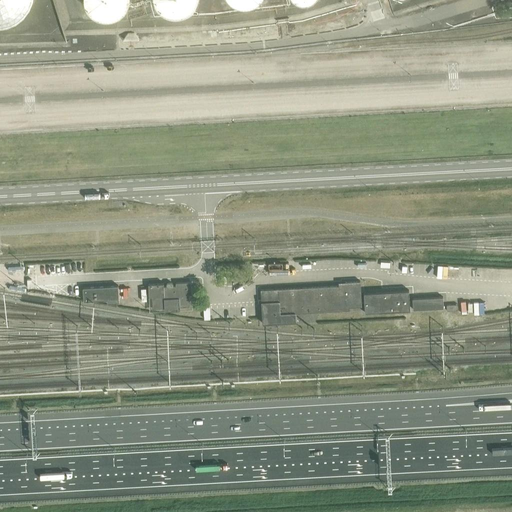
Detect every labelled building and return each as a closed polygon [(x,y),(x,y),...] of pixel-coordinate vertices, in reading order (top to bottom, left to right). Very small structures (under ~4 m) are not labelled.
[(0,0),(0,18),(2,18),(10,17),(16,13),(22,9),(26,4),(29,1),(29,0),(0,0)] [(89,0),(90,2),(93,6),(96,8),(100,11),(104,12),(109,13),(114,12),(118,11),(121,9),(124,7),(127,3),(129,0),(89,0)] [(160,0),(160,1),(163,4),(167,6),(170,8),(175,9),(179,10),(184,9),(187,8),(191,6),(194,3),(196,0),(160,0)] [(84,261),(73,262),(73,274),(85,274),(84,261)] [(339,285),(261,290),(261,302),(263,323),(296,322),(296,313),(350,310),(349,307),(364,306),(365,313),(410,311),(409,291),(364,293),(364,294),(361,295),(360,281),(341,282),(339,282),(339,285)] [(164,284),(148,284),(149,297),(152,297),(153,308),(165,308),(165,311),(180,310),(180,307),(189,307),(188,295),(192,294),(191,282),(175,283),(176,286),(173,286),(173,285),(173,284),(172,283),(170,283),(167,284),(166,285),(166,287),(164,287),(164,284)] [(119,286),(84,287),(85,300),(108,299),(109,303),(120,302),(119,286)] [(443,297),(413,299),(413,310),(444,308),(443,297)]
